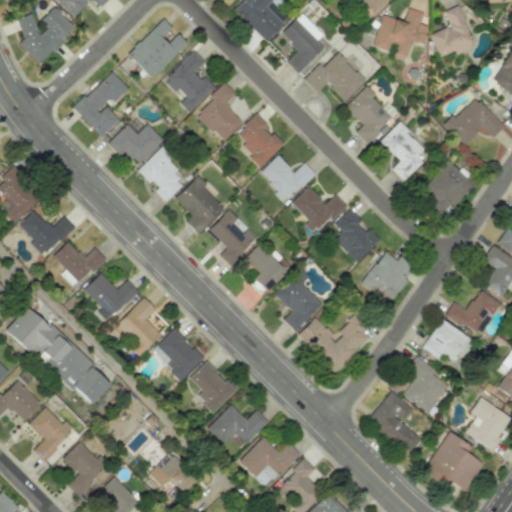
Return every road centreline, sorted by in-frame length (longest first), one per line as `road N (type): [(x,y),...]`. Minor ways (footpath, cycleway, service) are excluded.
road 1 (residential): [(0,75),(48,140),(420,511)]
road 2 (residential): [(451,261),(187,0)]
road 3 (residential): [(0,253),(250,511)]
road 4 (residential): [(511,171),(329,425)]
road 5 (residential): [(29,120),(150,0)]
